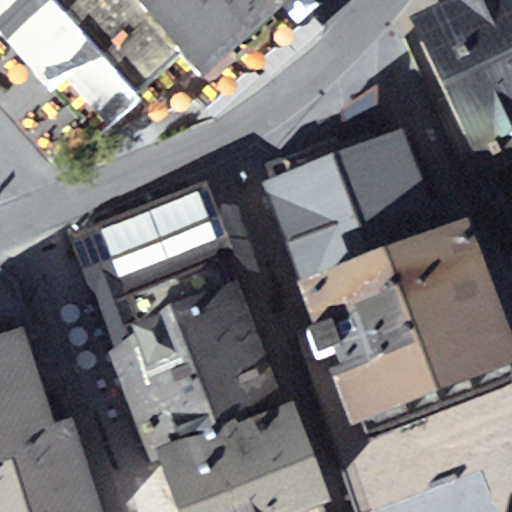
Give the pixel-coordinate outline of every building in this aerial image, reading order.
[(288,0),(53,0),(173,117),(288,0)] [(511,0),(448,0),(418,15),(487,157),(511,144),(511,0)] [(350,423),(445,389),(488,504),(511,495),(511,368),(510,363),(511,361),(511,340),(468,220),(448,227),(407,114),(243,174),(311,359),(325,354),(350,423)] [(80,231),(128,344),(244,295),(197,182),(80,231)] [(244,295),(128,344),(182,500),(308,459),(244,295)] [(0,333),(0,449),(50,431),(12,329),(0,333)] [(50,431),(0,449),(0,511),(104,511),(71,423),(50,431)]
